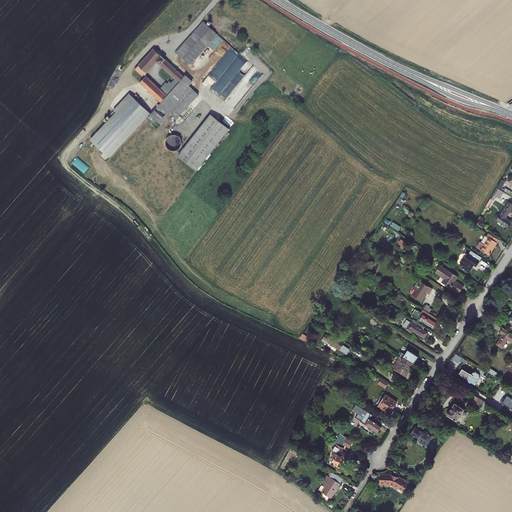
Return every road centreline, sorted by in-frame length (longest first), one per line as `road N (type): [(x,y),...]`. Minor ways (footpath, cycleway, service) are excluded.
road 1 (residential): [(345,511),(511,252)]
road 2 (secondary): [(423,79),(277,0)]
